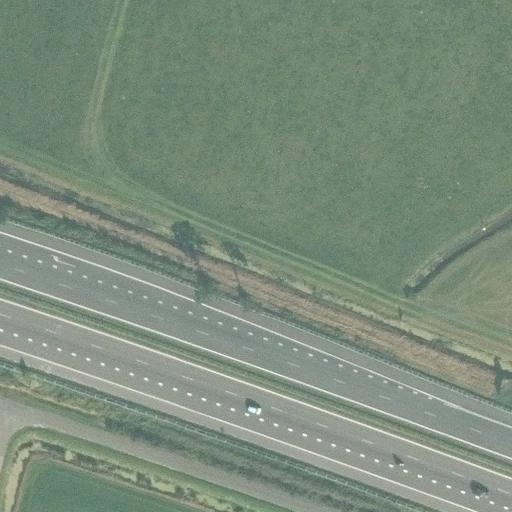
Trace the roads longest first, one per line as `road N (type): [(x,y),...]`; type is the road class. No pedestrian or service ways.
road 1 (motorway): [(0,320),(511,502)]
road 2 (motorway): [(511,446),(0,267)]
road 3 (unclassified): [(311,511),(0,405)]
